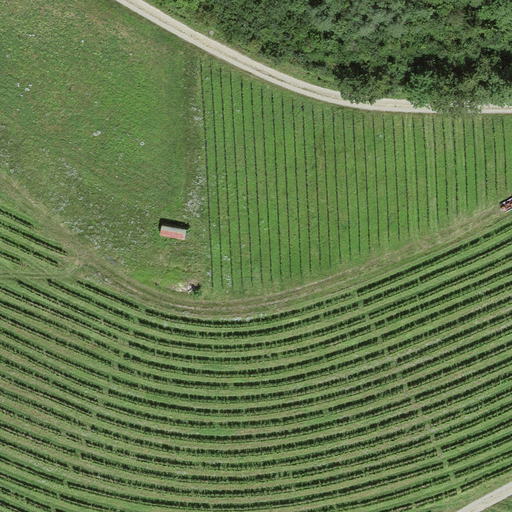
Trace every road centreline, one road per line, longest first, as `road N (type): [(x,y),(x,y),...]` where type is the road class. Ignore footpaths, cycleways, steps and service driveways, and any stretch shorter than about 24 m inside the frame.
road 1 (track): [(0,275),(73,276),(130,306),(191,320),(269,304),(417,254),(511,200)]
road 2 (track): [(121,0),(290,86),(363,104),(511,107)]
